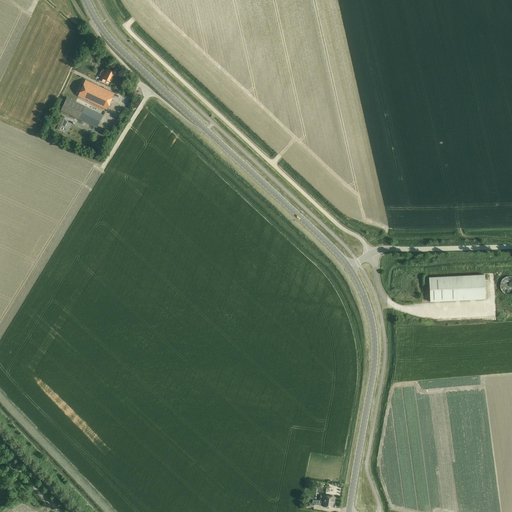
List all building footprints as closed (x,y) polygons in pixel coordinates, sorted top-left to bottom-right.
[(110,82),(115,72),(106,67),(100,80),(104,82),(106,80),(110,82)] [(106,109),(114,93),(86,79),(78,96),(106,109)] [(103,115),(85,106),(66,97),(60,110),(96,127),(103,115)] [(485,299),(484,275),(429,277),(430,302),(485,299)] [(333,507),(334,497),(324,495),(323,502),(325,502),(324,506),(333,507)]
